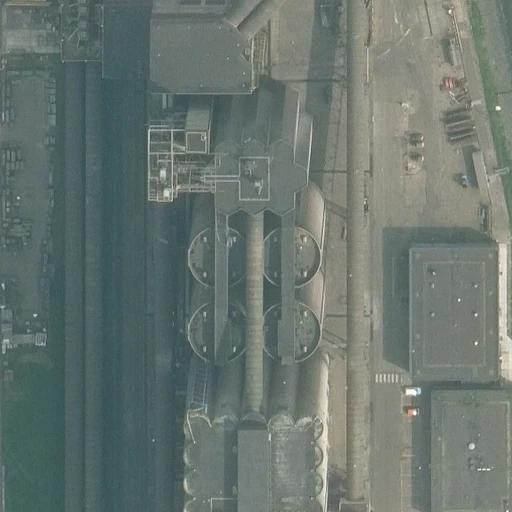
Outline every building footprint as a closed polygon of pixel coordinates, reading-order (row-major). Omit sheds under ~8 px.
[(94,54),(127,54),(154,54),(153,0),(62,0),(62,54),(72,54),(94,54)] [(191,95),(214,95),(214,73),(191,73),(191,88),(191,95)] [(191,88),(155,88),(155,142),(166,142),(182,142),(182,134),(210,135),(220,141),(219,156),(232,163),(246,156),(259,163),(272,155),(285,163),(299,155),(299,140),(312,133),(312,117),(298,109),(299,94),(285,86),(272,94),(259,87),(246,94),(233,87),(220,95),(219,109),(179,110),(179,95),(191,95),(191,88)] [(225,175),(219,175),(211,177),(207,180),(201,185),(195,196),(195,206),(200,218),(205,226),(215,231),(226,232),(236,229),(244,224),(252,209),(251,195),(244,184),(235,178),(225,175)] [(295,177),(288,177),(280,179),(276,182),(270,188),(265,199),(265,208),(269,221),(275,228),(284,233),(296,234),(306,231),(314,226),(322,212),(321,197),(314,186),(305,180),(295,177)] [(170,248),(170,209),(155,209),(155,214),(154,214),(154,248),(170,248)] [(511,511),(511,387),(496,388),(495,374),(497,374),(497,244),(408,244),(408,374),(463,374),(463,388),(430,388),(430,511),(511,511)] [(226,253),(219,253),(211,255),(207,257),(201,263),(196,274),(196,283),(200,296),(206,303),(215,308),(227,309),(237,307),(245,301),(253,287),(252,273),(245,261),(236,255),(226,253)] [(295,253),(288,253),(280,255),(276,257),(270,263),(265,274),(265,283),(269,296),(275,303),(284,308),(295,309),(306,307),(314,301),(321,287),(321,273),(314,261),(305,255),(295,253)] [(327,371),(325,351),(324,351),(319,348),(314,347),(309,348),(306,350),(302,353),(300,358),(299,357),(296,353),(292,350),(288,348),(283,348),(279,350),(276,353),(274,355),(274,359),(244,360),(244,357),(241,352),(238,349),(234,348),(230,347),(226,348),(223,349),(218,354),(217,357),(215,357),(212,352),(206,347),(202,347),(198,348),(194,351),(191,354),(190,358),(189,362),(190,366),(194,371),(197,373),(197,376),(191,382),(190,386),(190,389),(190,393),(192,396),(197,400),(196,404),(194,406),(191,409),(189,413),(189,417),(192,424),(194,427),(197,428),(196,432),(193,434),(191,438),(190,441),(189,444),(190,448),(193,453),(196,456),(196,459),(193,461),(190,465),(189,472),(191,478),(194,481),(198,483),(205,484),(211,483),(212,482),(217,476),(219,475),(221,485),(244,480),(243,477),(247,476),(249,485),(275,479),(277,485),(299,480),(298,476),(299,476),(301,481),(305,485),(307,486),(314,487),(317,487),(320,485),(325,480),(326,477),(326,470),(324,466),(319,461),(318,454),(326,453),(322,426),(327,425),(325,406),(320,407),(320,401),(324,400),(324,397),(328,396),(326,379),(322,380),(321,372),(327,371)] [(337,507),(370,507),(370,482),(354,482),(338,482),(337,507)]
